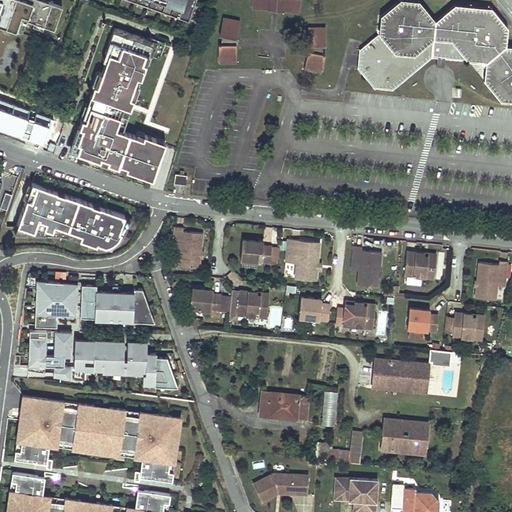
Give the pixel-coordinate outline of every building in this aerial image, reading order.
[(63,5),(48,0),(0,0),(0,25),(17,33),(23,17),(54,29),(63,5)] [(141,0),(187,17),(193,0),(141,0)] [(252,0),(253,8),(275,8),(297,13),(299,0),(252,0)] [(359,49),(357,66),(374,87),(392,89),(430,56),(485,62),(483,79),(500,99),(511,100),(511,44),(506,44),(507,26),(490,6),(454,3),(435,19),(419,0),(397,0),(380,15),(379,33),(359,49)] [(240,21),(222,17),(218,38),(218,61),(236,61),(236,41),(240,21)] [(158,39),(149,36),(114,24),(109,39),(116,42),(112,52),(108,51),(105,59),(101,71),(97,84),(93,83),(86,104),(89,105),(85,118),(81,117),(70,149),(84,154),(86,150),(100,155),(108,158),(106,161),(118,165),(119,162),(126,165),(125,168),(152,177),(164,144),(153,141),(155,137),(144,133),(143,137),(135,134),(122,129),(115,127),(120,113),(127,115),(133,97),(130,96),(132,89),(137,75),(141,77),(146,62),(142,61),(145,52),(152,54),(158,39)] [(325,27),(307,27),(307,48),(304,68),(315,70),(316,66),(322,66),(325,53),(322,53),(323,44),(325,44),(325,27)] [(149,36),(158,39),(152,54),(145,52),(142,61),(146,62),(149,63),(150,60),(158,62),(166,39),(150,33),(149,36)] [(102,58),(105,59),(108,51),(112,52),(116,42),(109,39),(102,58)] [(91,82),(93,83),(97,84),(101,71),(96,69),(91,82)] [(132,89),(136,90),(141,77),(137,75),(132,89)] [(2,81),(0,87),(0,88),(10,92),(13,85),(2,81)] [(0,90),(0,104),(29,116),(33,104),(0,90)] [(79,116),(81,117),(85,118),(89,105),(86,104),(84,103),(79,116)] [(122,129),(127,115),(120,113),(115,127),(122,129)] [(106,163),(106,161),(108,158),(100,155),(86,150),(84,154),(99,159),(98,161),(106,163)] [(175,173),(174,182),(187,184),(188,179),(186,179),(187,175),(183,174),(183,170),(179,170),(179,173),(175,173)] [(31,181),(17,223),(34,229),(35,223),(52,228),(54,223),(81,232),(79,236),(87,239),(96,242),(96,240),(101,242),(105,243),(110,241),(113,240),(117,237),(120,233),(121,230),(118,229),(123,215),(124,213),(31,181)] [(12,194),(5,192),(0,205),(0,206),(6,209),(12,194)] [(96,242),(87,239),(88,247),(104,245),(108,245),(112,243),(115,241),(119,238),(121,235),(129,218),(123,215),(118,229),(121,230),(120,233),(117,237),(113,240),(110,241),(105,243),(101,242),(96,240),(96,242)] [(34,229),(17,223),(14,231),(34,231),(49,231),(53,231),(57,231),(60,232),(64,233),(79,236),(81,232),(54,223),(52,228),(35,223),(34,229)] [(182,226),(175,225),(173,242),(180,243),(179,250),(177,265),(197,267),(198,257),(199,252),(202,232),(182,230),(182,226)] [(297,239),(291,239),(288,255),(296,256),(295,262),(293,277),(313,279),(314,270),(315,264),(317,245),(297,243),(297,239)] [(261,242),(241,240),(238,260),(268,263),(270,246),(261,245),(261,242)] [(360,247),(352,247),(350,263),(358,264),(357,270),(355,286),(376,288),(377,278),(377,272),(379,253),(360,251),(360,247)] [(422,253),(406,251),(403,275),(434,278),(436,254),(427,253),(427,255),(422,255),(422,253)] [(496,266),(476,264),(474,283),(473,299),(493,300),(494,285),(495,278),(502,279),(504,263),(496,262),(496,266)] [(77,280),(35,279),(33,323),(55,324),(55,312),(76,313),(77,280)] [(94,283),(80,283),(79,316),(92,316),(92,319),(154,321),(142,286),(133,286),(133,290),(94,289),(94,283)] [(210,291),(189,288),(187,308),(217,311),(219,295),(210,294),(210,291)] [(254,292),(237,290),(235,314),(265,317),(267,293),(258,292),(258,295),(254,294),(254,292)] [(320,299),(298,296),(297,317),(327,319),(328,303),(319,302),(320,299)] [(360,302),(343,301),(341,324),(371,328),(373,304),(365,303),(365,305),(360,305),(360,302)] [(428,310),(407,308),(405,328),(435,331),(436,315),(428,314),(428,310)] [(470,315),(453,313),(451,337),(481,339),(484,316),(474,315),(474,317),(470,317),(470,315)] [(71,329),(29,329),(28,368),(52,371),(52,374),(68,376),(69,364),(63,363),(63,355),(69,355),(71,329)] [(177,386),(166,356),(155,355),(155,350),(146,350),(146,338),(72,335),(71,370),(142,373),(142,384),(177,386)] [(449,362),(450,349),(429,347),(428,361),(449,362)] [(400,360),(378,358),(375,386),(390,388),(391,384),(415,386),(415,390),(427,392),(430,363),(413,362),(413,365),(399,364),(400,360)] [(321,424),(335,424),(336,390),(322,389),(321,424)] [(306,419),(308,396),(262,392),(260,414),(306,419)] [(93,404),(23,394),(18,427),(23,428),(20,450),(15,449),(14,458),(51,463),(52,458),(47,457),(50,439),(72,442),(72,447),(88,449),(89,444),(104,447),(103,451),(120,453),(120,449),(142,452),(142,457),(140,470),(135,469),(134,474),(171,479),(172,471),(168,470),(171,448),(175,448),(179,423),(170,422),(171,415),(154,412),(154,417),(125,413),(125,408),(109,406),(108,411),(93,409),(93,404)] [(154,412),(125,408),(125,413),(154,417),(154,412)] [(180,416),(171,415),(170,422),(179,423),(180,416)] [(403,419),(384,418),(381,449),(392,450),(392,444),(416,446),(416,452),(424,453),(427,422),(416,421),(416,423),(403,421),(403,419)] [(318,440),(317,447),(330,448),(330,441),(318,440)] [(392,450),(416,452),(416,446),(392,444),(392,450)] [(45,475),(12,471),(11,479),(16,480),(13,502),(8,502),(6,511),(162,511),(164,501),(169,501),(170,493),(138,488),(135,511),(112,508),(113,504),(97,501),(96,506),(81,504),(82,499),(65,497),(65,502),(42,498),(45,475)] [(273,472),(253,482),(262,499),(277,492),(277,490),(281,490),(281,492),(306,493),(308,474),(273,472)] [(357,511),(375,511),(377,479),(341,476),(341,480),(335,480),(334,494),(359,495),(357,511)] [(437,511),(439,499),(431,490),(415,489),(416,487),(404,486),(404,482),(392,481),(390,506),(402,507),(401,511),(404,511),(437,511)] [(357,511),(359,495),(334,494),(333,499),(353,500),(352,511),(357,511)]
